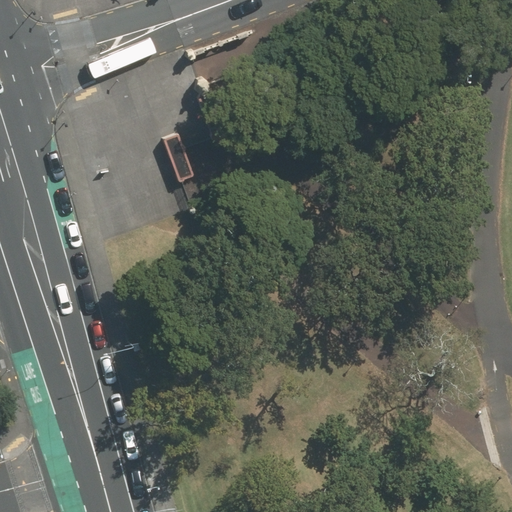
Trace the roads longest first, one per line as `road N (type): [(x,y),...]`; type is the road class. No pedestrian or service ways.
road 1 (secondary): [(0,147),(97,467)]
road 2 (residential): [(165,23),(116,55),(0,93)]
road 3 (residential): [(0,49),(111,24),(165,23)]
